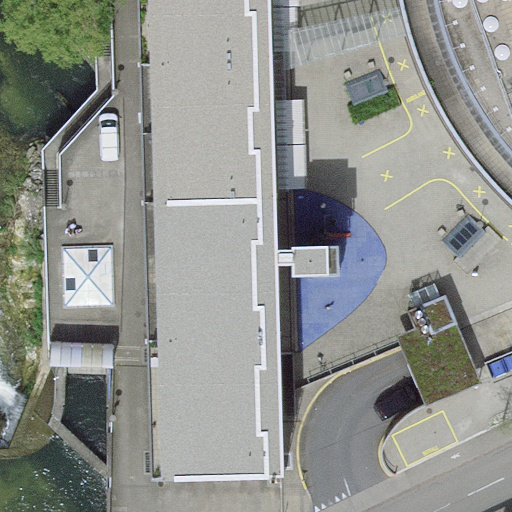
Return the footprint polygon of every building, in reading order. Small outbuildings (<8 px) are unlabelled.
[(138,0),(151,481),(284,478),(273,73),(272,33),(271,0),(138,0)] [(511,0),(400,0),(401,5),(409,31),(417,59),(441,117),(483,177),(511,206),(511,0)] [(401,5),(272,33),(273,73),(409,31),(401,5)] [(60,175),(60,323),(118,324),(114,175),(60,175)] [(415,327),(396,334),(426,406),(481,383),(446,295),(408,310),(415,327)]
